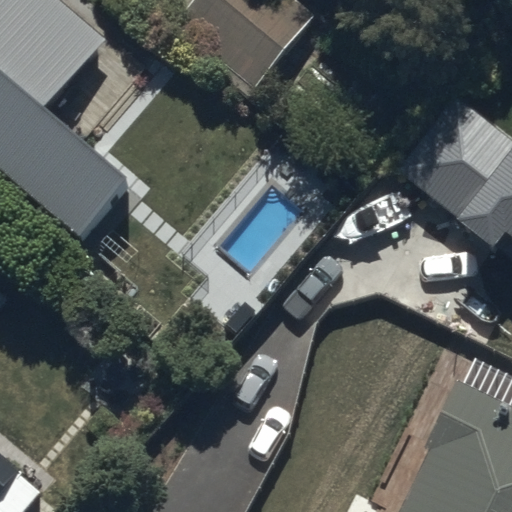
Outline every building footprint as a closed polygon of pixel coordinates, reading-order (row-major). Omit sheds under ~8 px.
[(0,0),(0,176),(81,246),(130,189),(46,117),(107,47),(52,0),(0,0)] [(202,0),(178,29),(256,92),(314,20),(289,0),(202,0)] [(511,139),(455,95),(397,168),(497,246),(509,231),(511,233),(511,139)] [(511,511),(511,400),(455,376),(426,443),(431,445),(423,463),(406,455),(381,511),(374,511),(358,505),(354,511),(511,511)] [(0,460),(0,503),(21,480),(22,479),(0,460)] [(29,511),(42,498),(21,480),(0,503),(0,511),(29,511)]
